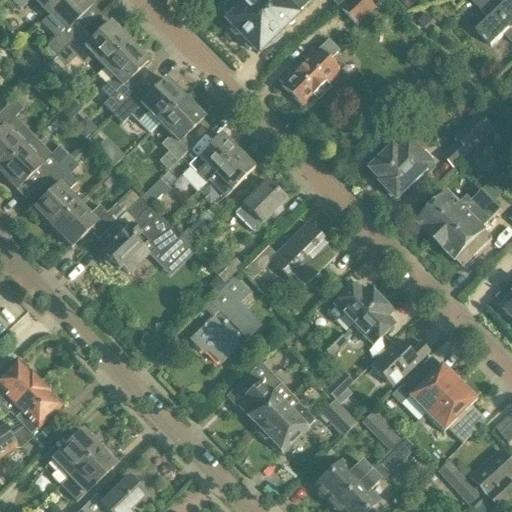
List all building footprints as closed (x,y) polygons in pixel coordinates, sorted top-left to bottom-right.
[(33,0),(49,16),(65,0),(11,0),(10,1),(20,12),(31,0),(33,0)] [(55,40),(47,48),(57,58),(80,36),(76,31),(84,24),(79,20),(92,7),(85,0),(65,0),(49,16),(40,25),(55,40)] [(187,0),(176,4),(180,17),(191,14),(187,0)] [(291,25),(294,23),(293,19),(296,17),(295,16),(310,0),(285,0),(282,3),(279,0),(248,0),(226,23),(230,28),(230,32),(234,37),(239,36),(244,42),(244,46),(249,51),(253,51),(257,55),(287,25),(291,25)] [(328,0),(337,9),(347,0),(328,0)] [(364,0),(347,0),(337,9),(356,28),(375,10),(364,0)] [(413,0),(397,0),(397,1),(409,11),(416,3),(413,0)] [(511,0),(510,0),(506,4),(503,0),(502,0),(469,0),(489,21),(477,33),(492,49),(504,36),(511,43),(511,0)] [(417,23),(423,29),(432,20),(426,15),(417,23)] [(102,69),(128,43),(109,24),(87,46),(79,37),(47,69),(57,78),(76,60),(83,67),(92,59),(102,69)] [(283,85),(280,87),(299,107),(311,96),(317,102),(330,90),(325,84),(338,72),(329,63),(339,53),(329,42),(317,53),(313,49),(302,59),(306,63),(293,76),(289,72),(279,81),(283,85)] [(128,43),(102,69),(113,80),(100,92),(109,101),(103,107),(112,116),(135,94),(126,84),(147,63),(128,43)] [(149,134),(158,125),(184,99),(165,80),(143,102),(135,94),(112,116),(122,126),(131,116),(149,134)] [(316,111),(331,125),(320,137),(338,154),(351,139),(341,130),(358,111),(336,90),(316,111)] [(184,99),(158,125),(170,137),(161,147),(168,154),(159,163),(168,172),(190,150),(181,141),(203,119),(184,99)] [(0,169),(23,146),(13,136),(22,127),(14,119),(23,110),(14,100),(0,113),(0,131),(0,132),(0,169)] [(460,143),(444,157),(455,168),(493,131),(480,117),(456,139),(460,143)] [(211,178),(237,153),(220,136),(188,167),(189,169),(183,175),(183,179),(196,193),(211,178)] [(123,159),(106,141),(96,151),(113,168),(123,159)] [(394,147),(371,169),(382,181),(380,183),(383,186),(383,190),(389,196),(393,196),(397,200),(411,187),(413,188),(424,177),(423,175),(432,166),(410,143),(399,153),(394,147)] [(35,158),(23,146),(0,169),(0,176),(16,192),(38,171),(47,180),(71,156),(62,147),(52,157),(45,149),(35,158)] [(237,153),(211,178),(219,186),(215,191),(224,200),(231,193),(254,170),(237,153)] [(71,156),(47,180),(56,190),(34,211),(53,231),(80,205),(69,193),(79,184),(71,176),(81,167),(71,156)] [(159,182),(141,200),(150,209),(168,191),(159,182)] [(267,183),(236,215),(254,233),(286,202),(267,183)] [(448,195),(418,224),(430,235),(428,237),(443,252),(445,251),(463,269),(492,241),(486,235),(487,234),(483,230),(501,212),(483,193),(472,204),(468,199),(460,207),(448,195)] [(133,224),(106,251),(101,255),(104,257),(104,262),(111,269),(115,269),(118,272),(121,269),(128,276),(149,255),(154,260),(158,256),(178,237),(150,209),(141,200),(126,215),(133,224)] [(80,205),(53,231),(73,251),(95,229),(103,237),(126,215),(116,205),(107,214),(100,206),(90,216),(80,205)] [(215,205),(179,239),(188,247),(224,214),(215,205)] [(328,249),(330,246),(309,225),(277,256),(269,248),(243,274),(251,282),(271,262),(293,284),(296,281),(304,289),(336,258),(328,249)] [(212,272),(224,286),(242,268),(229,255),(212,272)] [(261,327),(238,304),(248,294),(233,278),(209,302),(220,314),(192,341),(205,356),(209,352),(222,365),(261,327)] [(511,320),(511,283),(496,299),(502,306),(500,308),(511,320)] [(353,327),(380,302),(379,301),(379,297),(373,291),(370,291),(368,289),(363,293),(356,286),(334,306),(335,307),(328,313),(337,322),(343,316),(353,327)] [(380,302),(353,327),(373,347),(394,327),(388,320),(392,315),(380,302)] [(336,334),(328,342),(338,352),(346,344),(336,334)] [(431,354),(421,344),(410,354),(398,341),(371,367),(386,383),(396,373),(403,380),(431,354)] [(338,352),(328,342),(320,349),(330,360),(338,352)] [(7,413),(37,385),(25,373),(26,369),(20,363),(17,364),(15,361),(0,375),(0,406),(0,414),(3,417),(7,413)] [(258,428),(282,404),(273,395),(282,386),(262,365),(242,384),(252,394),(239,408),(258,428)] [(425,417),(459,384),(441,366),(426,381),(417,372),(400,390),(408,398),(407,399),(425,417)] [(342,375),(325,393),(335,403),(336,402),(341,397),(352,385),(342,375)] [(476,402),(459,384),(425,417),(443,435),(447,431),(462,446),(470,438),(462,429),(456,424),(468,411),(476,402)] [(37,385),(7,413),(23,431),(11,439),(1,424),(0,425),(0,460),(15,450),(20,449),(30,439),(31,435),(59,409),(56,406),(56,403),(51,397),(48,397),(37,385)] [(340,406),(345,401),(341,397),(336,402),(340,406)] [(282,404),(258,428),(259,429),(258,435),(265,442),(271,441),(284,454),(316,422),(299,405),(291,414),(282,404)] [(375,430),(378,427),(387,436),(384,439),(393,449),(404,438),(376,411),(366,421),(375,430)] [(343,439),(356,427),(358,426),(349,416),(334,430),(343,439)] [(59,487),(68,479),(74,473),(100,449),(98,446),(99,444),(92,437),(89,438),(83,432),(52,462),(48,467),(54,474),(53,476),(53,481),(59,487)] [(147,435),(135,449),(144,457),(156,443),(147,435)] [(406,437),(370,473),(371,474),(334,510),(336,511),(370,511),(379,503),(369,493),(393,470),(394,470),(416,448),(406,437)] [(100,449),(74,473),(82,481),(76,486),(86,496),(116,466),(110,460),(111,457),(105,450),(102,451),(100,449)] [(483,498),(497,511),(499,511),(511,500),(511,486),(508,482),(511,477),(511,465),(499,451),(468,480),(483,498)] [(437,474),(469,508),(480,498),(448,463),(437,474)] [(371,474),(370,473),(362,464),(351,475),(341,465),(315,490),(318,493),(317,497),(321,501),(326,501),(334,510),(371,474)] [(129,480),(104,505),(96,497),(81,511),(128,511),(145,496),(141,493),(142,490),(135,483),(133,484),(129,480)] [(497,511),(483,498),(472,507),(476,511),(497,511)]
